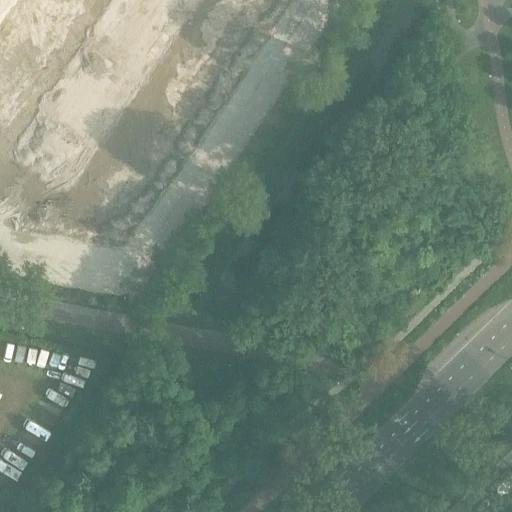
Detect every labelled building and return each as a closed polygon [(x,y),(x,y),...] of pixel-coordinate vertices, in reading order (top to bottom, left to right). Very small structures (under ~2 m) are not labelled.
[(29,0),(20,14),(54,38),(64,24),(29,0)] [(58,0),(29,0),(64,24),(73,10),(58,0)] [(58,0),(73,10),(79,0),(58,0)] [(184,0),(173,0),(169,7),(179,14),(187,2),(184,0)] [(217,29),(216,30),(250,53),(266,31),(253,23),(260,13),(241,0),(231,0),(227,6),(231,9),(217,29)] [(252,0),(267,10),(273,0),(285,8),(290,0),(252,0)] [(187,2),(179,14),(190,21),(194,15),(198,9),(187,2)] [(102,9),(101,10),(112,17),(116,11),(106,3),(102,9)] [(116,11),(112,17),(122,24),(127,18),(116,11)] [(20,14),(11,28),(45,52),(54,38),(20,14)] [(208,25),(193,47),(235,75),(250,53),(216,30),(217,29),(209,24),(208,25)] [(11,28),(1,42),(35,65),(45,52),(11,28)] [(83,37),(81,40),(91,47),(96,40),(85,33),(83,37)] [(147,39),(139,50),(150,57),(158,46),(147,39)] [(96,40),(91,47),(102,54),(106,47),(96,40)] [(1,42),(0,43),(0,61),(26,79),(35,65),(1,42)] [(158,46),(150,57),(160,64),(164,59),(168,53),(158,46)] [(178,68),(178,69),(186,75),(186,74),(220,97),(235,75),(193,47),(178,68)] [(0,61),(0,83),(16,94),(26,79),(0,61)] [(64,65),(61,70),(71,77),(76,70),(65,63),(64,65)] [(76,70),(71,77),(82,84),(86,77),(76,70)] [(161,103),(160,104),(164,106),(165,106),(190,123),(197,114),(205,120),(220,97),(186,74),(186,75),(172,95),(168,92),(161,103)] [(111,92),(102,104),(113,111),(121,99),(111,92)] [(45,93),(40,99),(51,106),(55,100),(45,93)] [(121,99),(113,111),(123,118),(125,115),(131,107),(121,99)] [(55,100),(51,106),(61,113),(66,107),(55,100)] [(164,106),(148,130),(186,156),(196,141),(184,132),(190,123),(165,106),(164,106)] [(25,122),(20,129),(30,136),(35,129),(25,122)] [(87,127),(82,134),(93,141),(97,134),(87,127)] [(35,129),(30,136),(41,143),(45,137),(35,129)] [(138,144),(138,145),(176,171),(186,156),(148,130),(138,144)] [(97,134),(93,141),(103,148),(105,145),(107,141),(97,134)] [(134,142),(123,157),(166,186),(176,171),(138,145),(138,144),(134,142)] [(4,153),(0,158),(0,159),(10,166),(14,160),(4,153)] [(66,157),(62,164),(72,171),(77,164),(66,157)] [(123,157),(113,172),(155,201),(166,186),(123,157)] [(14,160),(10,166),(20,173),(25,167),(14,160)] [(77,164),(72,171),(83,178),(85,175),(87,171),(77,164)] [(103,187),(103,188),(107,190),(145,216),(155,201),(113,172),(103,187)] [(97,204),(97,205),(135,231),(145,216),(107,190),(97,204)] [(93,202),(82,218),(90,223),(83,233),(109,250),(116,241),(124,246),(135,231),(97,205),(97,204),(93,201),(93,202)] [(32,207),(24,218),(35,226),(43,214),(32,207)]
